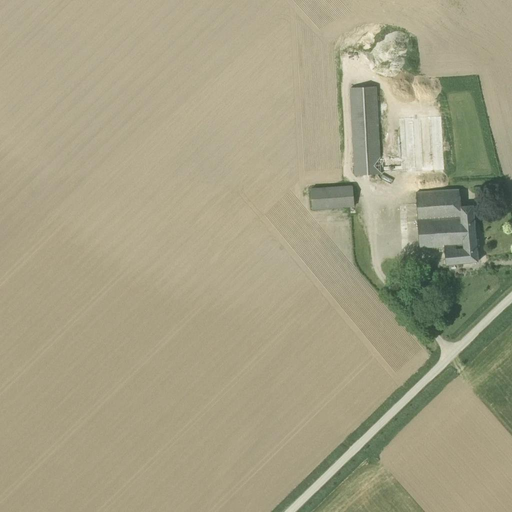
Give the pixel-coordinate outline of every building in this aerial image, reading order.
[(398,44),(406,52),(425,33),(426,33),(430,29),(433,32),(443,22),(430,9),(421,18),(422,19),(398,44)] [(380,159),(376,87),(350,88),(354,176),(444,171),(441,116),(398,119),(400,158),(380,159)] [(423,93),(421,101),(439,107),(441,100),(423,93)] [(385,156),(397,156),(396,145),(385,145),(385,156)] [(312,210),(354,207),(352,185),(310,188),(312,210)] [(460,206),(459,190),(416,192),(419,248),(444,247),(445,264),(478,261),(473,205),(460,206)]
